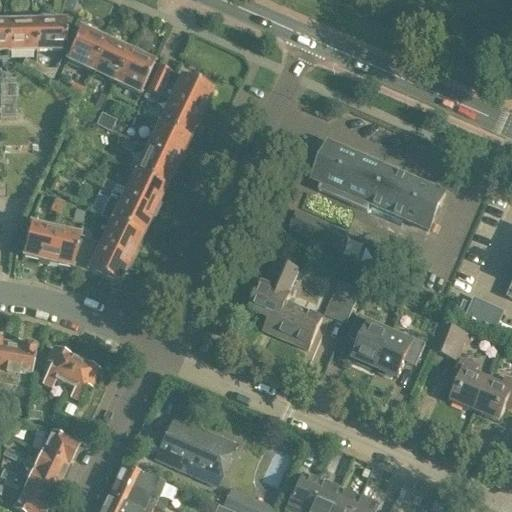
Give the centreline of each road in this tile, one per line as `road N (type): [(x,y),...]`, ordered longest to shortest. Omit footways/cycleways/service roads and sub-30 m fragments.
road 1 (residential): [(501,502),(182,365),(162,348)]
road 2 (residential): [(162,348),(307,37)]
road 3 (tertiary): [(307,37),(511,127)]
road 4 (residential): [(73,511),(162,348)]
